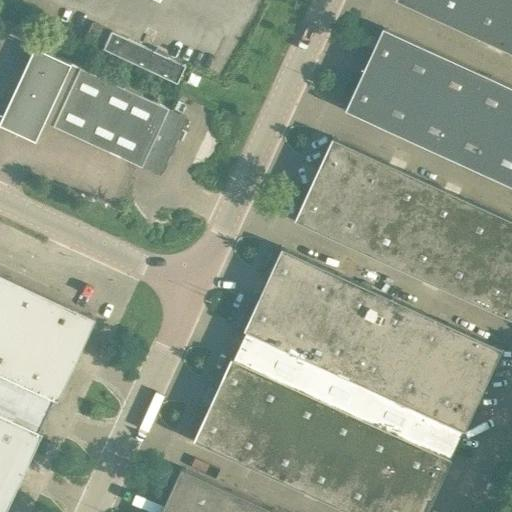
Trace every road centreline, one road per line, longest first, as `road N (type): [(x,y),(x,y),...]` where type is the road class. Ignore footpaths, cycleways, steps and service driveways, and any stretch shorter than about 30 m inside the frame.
road 1 (unclassified): [(190,287),(324,0)]
road 2 (unknown): [(226,210),(511,345)]
road 3 (unknown): [(272,111),(511,209)]
road 4 (unclassified): [(88,511),(190,287)]
road 5 (unclassified): [(190,287),(0,200)]
road 6 (unknown): [(123,434),(304,511)]
road 7 (unknown): [(375,0),(511,62)]
